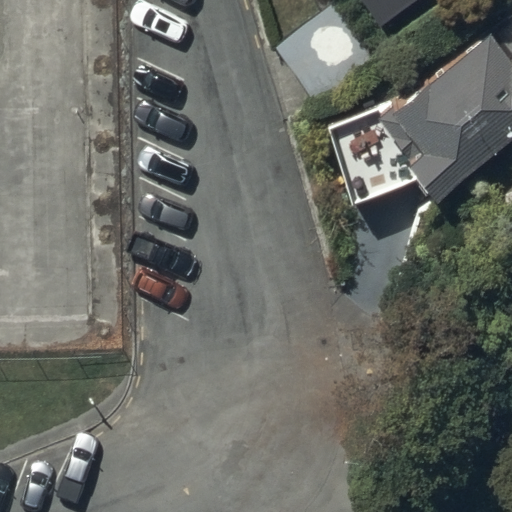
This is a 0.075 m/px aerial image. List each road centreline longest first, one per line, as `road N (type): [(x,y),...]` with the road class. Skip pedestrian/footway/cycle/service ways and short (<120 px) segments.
road 1 (residential): [(206,0),(274,359)]
road 2 (residential): [(274,359),(453,407),(511,439)]
road 3 (residential): [(274,359),(229,442),(172,492),(126,511)]
